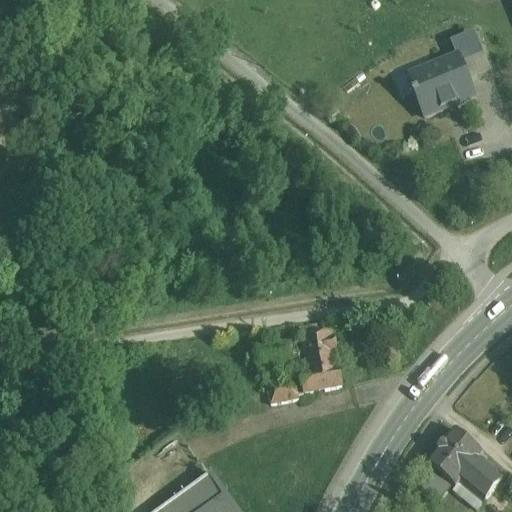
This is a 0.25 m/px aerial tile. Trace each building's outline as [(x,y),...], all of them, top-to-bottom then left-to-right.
[(476,39),(454,48),(458,59),(459,59),(464,69),(485,61),(476,39)] [(458,59),(410,79),(417,97),(413,98),(415,102),(417,101),(425,120),(476,100),(464,69),(459,59),(458,59)] [(330,326),(301,331),(302,338),(279,342),(284,366),(307,361),(308,370),(337,365),(336,355),(337,355),(333,333),(331,333),(330,326)] [(279,342),(257,347),(262,370),(284,366),(279,342)] [(308,370),(299,372),(300,376),(295,377),(295,375),(267,379),(270,398),(298,394),(297,392),(341,383),(337,365),(308,370)] [(481,449),(453,426),(427,458),(455,481),(458,477),(483,497),(503,473),(478,452),(481,449)] [(239,511),(210,470),(149,511),(239,511)]
